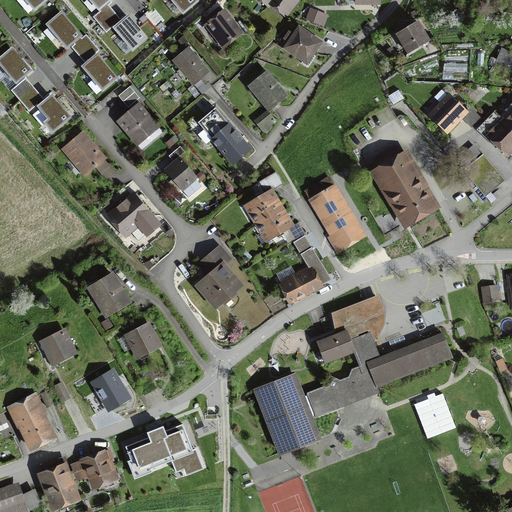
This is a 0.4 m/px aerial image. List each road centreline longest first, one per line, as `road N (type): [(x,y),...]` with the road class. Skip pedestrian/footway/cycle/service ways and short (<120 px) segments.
road 1 (unclassified): [(221,367),(288,316),(366,275),(424,258),(511,255)]
road 2 (residential): [(87,116),(184,232),(188,241),(161,276),(221,367)]
road 3 (unclassified): [(0,473),(170,404),(221,367)]
road 4 (track): [(0,119),(107,237)]
road 5 (track): [(225,511),(226,362)]
